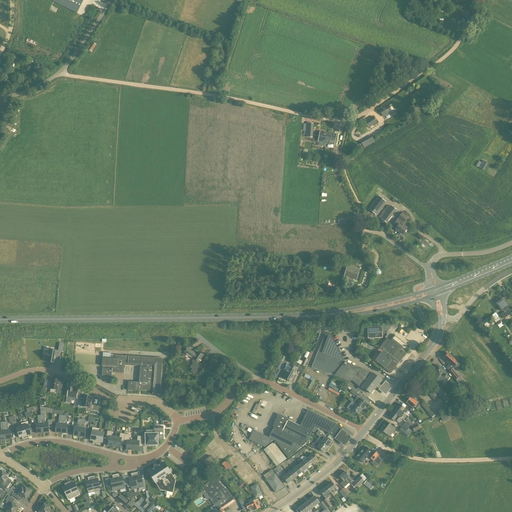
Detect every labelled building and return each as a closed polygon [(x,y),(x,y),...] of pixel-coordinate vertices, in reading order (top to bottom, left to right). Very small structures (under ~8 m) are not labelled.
[(50,0),(77,13),(83,0),(50,0)] [(467,18),(470,12),(464,9),(461,15),(467,18)] [(35,48),(37,43),(27,39),(25,44),(35,48)] [(96,45),(93,42),(88,49),(91,51),(96,45)] [(390,103),(387,104),(379,109),(383,117),(392,112),(389,107),(392,106),(390,103)] [(376,123),(373,117),(364,123),(368,128),(376,123)] [(318,141),(323,142),(324,137),(326,137),(327,133),(320,131),(318,141)] [(336,135),(327,133),(326,137),(324,137),(323,142),(334,145),(336,135)] [(483,171),(488,163),(483,161),(479,168),(483,171)] [(378,197),(369,210),(376,215),(385,202),(381,199),(378,197)] [(381,219),(386,222),(391,215),(387,212),(381,219)] [(398,219),(393,225),(397,227),(395,229),(403,235),(407,228),(402,224),(408,217),(407,217),(408,215),(404,212),(403,214),(402,213),(398,219)] [(356,280),(359,270),(347,266),(344,277),(344,279),(347,280),(347,277),(356,280)] [(503,311),(504,312),(501,315),(504,319),(507,316),(511,313),(509,312),(508,310),(507,308),(509,306),(504,299),(502,299),(497,303),(496,304),(502,312),(503,311)] [(493,317),(499,327),(503,324),(497,315),(493,317)] [(381,332),(382,332),(382,327),(367,327),(367,337),(367,339),(369,339),(369,338),(375,338),(375,337),(381,336),(381,334),(381,332)] [(329,374),(334,375),(345,362),(329,333),(328,337),(324,335),(318,351),(311,368),(329,375),(329,374)] [(399,362),(406,354),(401,349),(403,347),(392,339),(390,341),(387,338),(379,348),(382,351),(374,361),(384,369),(390,374),(397,365),(399,362)] [(186,354),(193,359),(192,361),(193,362),(190,367),(192,369),(190,372),(196,375),(199,370),(198,369),(200,367),(197,365),(199,362),(203,356),(197,352),(196,354),(187,348),(182,355),(185,357),(186,354)] [(54,362),(57,350),(49,349),(48,352),(44,351),(43,357),(47,358),(47,361),(51,361),(54,362)] [(450,364),(455,369),(458,364),(457,364),(460,360),(455,356),(453,358),(448,353),(447,354),(446,354),(445,355),(445,356),(443,358),(446,361),(449,365),(450,364)] [(160,394),(162,358),(113,355),(112,358),(110,358),(103,358),(102,358),(102,366),(103,366),(102,376),(112,376),(112,373),(124,373),(124,365),(140,367),(139,382),(128,382),(127,391),(135,391),(135,390),(150,391),(150,392),(152,392),(152,394),(160,394)] [(297,362),(294,367),(293,369),(290,374),(286,380),(291,382),(297,369),(298,369),(300,364),(297,362)] [(371,394),(381,381),(372,373),(372,374),(360,368),(360,369),(345,362),(334,375),(334,376),(350,382),(351,380),(360,388),(361,388),(362,387),(371,394)] [(283,378),(286,380),(290,374),(293,369),(294,367),(290,365),(283,378)] [(441,374),(445,377),(447,374),(444,371),(438,365),(435,368),(435,367),(433,370),(434,370),(433,371),(439,376),(441,374)] [(452,369),(449,372),(460,385),(465,381),(460,376),(459,377),(452,369)] [(59,381),(59,380),(52,379),(52,381),(48,380),(47,387),(51,388),(51,389),(56,390),(56,392),(60,393),(62,382),(59,381)] [(328,390),(339,396),(341,393),(339,392),(340,389),(337,387),(338,385),(332,381),(329,386),(330,387),(328,390)] [(390,387),(383,382),(377,390),(383,395),(390,387)] [(470,389),(465,384),(461,387),(466,392),(470,389)] [(100,385),(98,388),(110,394),(111,391),(100,385)] [(80,397),(77,397),(78,390),(73,389),(73,387),(69,386),(69,388),(68,388),(65,403),(66,403),(66,401),(70,402),(71,397),(76,398),(75,403),(79,404),(80,397)] [(360,399),(364,395),(354,387),(350,392),(357,397),(360,399)] [(428,393),(432,398),(434,401),(438,398),(432,389),(428,393)] [(447,398),(440,389),(436,392),(444,401),(447,398)] [(87,395),(83,394),(81,407),(89,409),(89,404),(90,404),(91,400),(90,400),(91,396),(87,396),(87,395)] [(356,404),(362,409),(363,409),(364,409),(366,407),(365,406),(367,404),(361,399),(360,399),(357,397),(356,399),(359,402),(356,404)] [(414,407),(416,409),(419,405),(417,403),(411,397),(406,403),(413,408),(414,407)] [(352,409),(352,410),(358,415),(362,409),(356,404),(355,407),(352,404),(350,407),(352,409)] [(405,408),(399,404),(393,412),(402,420),(402,419),(408,424),(410,426),(411,425),(413,424),(411,423),(410,421),(407,419),(409,416),(405,414),(408,410),(405,408)] [(282,431),(306,443),(314,426),(328,433),(328,434),(334,438),(340,430),(338,426),(335,424),(335,423),(307,410),(299,426),(288,420),(287,420),(282,431)] [(402,420),(393,412),(389,417),(394,421),(395,420),(399,424),(402,420)] [(448,413),(441,416),(444,421),(450,418),(448,413)] [(272,426),(274,427),(282,431),(287,420),(288,420),(289,419),(279,414),(272,426)] [(79,437),(82,419),(78,419),(77,427),(75,426),(73,436),(79,437)] [(389,437),(395,429),(386,421),(379,429),(389,437)] [(22,427),(25,436),(31,434),(28,425),(27,422),(22,424),(22,423),(21,424),(22,427)] [(406,431),(410,426),(408,424),(406,422),(401,428),(406,431)] [(411,425),(414,430),(420,427),(417,422),(413,424),(411,425)] [(146,434),(143,434),(143,440),(146,440),(146,446),(154,446),(154,445),(158,444),(158,440),(163,440),(163,435),(159,435),(159,432),(163,432),(163,426),(154,427),(153,427),(153,430),(154,434),(146,434)] [(19,437),(25,436),(22,427),(17,428),(19,437)] [(288,458),(296,452),(305,444),(306,443),(282,431),(274,427),(269,438),(273,440),(275,441),(288,458)] [(98,432),(99,429),(93,428),(91,440),(96,441),(98,432)] [(409,433),(406,431),(401,428),(399,430),(407,437),(409,433)] [(269,438),(253,430),(248,440),(264,447),(273,440),(269,438)] [(107,446),(113,447),(115,437),(111,436),(112,432),(107,431),(106,441),(108,441),(107,446)] [(317,440),(327,447),(331,442),(325,438),(326,436),(319,431),(316,434),(320,437),(317,440)] [(348,437),(340,432),(335,440),(342,446),(348,437)] [(119,437),(115,437),(113,447),(120,448),(120,445),(123,445),(125,434),(120,433),(119,437)] [(125,434),(123,445),(126,446),(126,450),(132,450),(133,440),(129,440),(129,435),(125,434)] [(142,436),(137,436),(137,441),(133,440),(132,450),(139,451),(139,447),(142,446),(142,436)] [(310,446),(316,449),(317,448),(323,452),(327,447),(317,440),(314,444),(313,443),(310,446)] [(276,467),(286,459),(273,442),(263,450),(276,467)] [(363,455),(366,458),(368,456),(373,461),(378,465),(382,460),(378,456),(379,455),(373,450),(371,452),(365,447),(362,450),(366,453),(363,455)] [(364,460),(366,458),(363,455),(366,453),(362,450),(356,457),(359,460),(361,462),(362,462),(364,460)] [(313,454),(308,458),(313,464),(318,460),(313,454)] [(208,469),(216,463),(210,456),(203,462),(208,469)] [(303,462),(308,468),(313,464),(308,458),(303,462)] [(230,466),(226,461),(221,464),(226,470),(227,470),(228,468),(230,466)] [(164,462),(157,467),(149,472),(160,490),(173,493),(176,480),(164,462)] [(303,462),(298,466),(303,472),(308,468),(303,462)] [(303,472),(298,466),(293,470),(298,476),(303,472)] [(275,493),(284,487),(272,470),(263,476),(275,493)] [(293,470),(288,474),(293,480),(298,476),(293,470)] [(0,483),(1,484),(0,485),(0,486),(5,490),(8,486),(6,484),(7,482),(6,481),(8,478),(6,477),(7,475),(5,473),(5,472),(3,471),(2,471),(0,473),(0,483)] [(339,477),(343,481),(340,483),(344,488),(349,483),(351,485),(355,481),(353,480),(349,476),(345,472),(339,477)] [(293,480),(288,474),(283,478),(288,484),(293,480)] [(144,487),(141,475),(135,476),(138,488),(144,487)] [(125,488),(122,476),(116,478),(119,490),(125,488)] [(138,488),(135,476),(129,478),(131,490),(138,488)] [(355,481),(351,485),(355,490),(364,481),(360,476),(355,481)] [(92,480),(94,492),(101,491),(100,488),(98,478),(92,480)] [(119,490),(116,478),(110,479),(111,483),(108,484),(109,488),(112,487),(113,491),(119,490)] [(217,511),(224,511),(223,510),(236,501),(233,497),(227,489),(226,489),(215,478),(202,487),(218,511),(217,511)] [(366,482),(373,488),(375,485),(368,479),(366,482)] [(88,493),(94,492),(92,480),(86,481),(88,491),(88,493)] [(69,485),(74,498),(75,497),(80,495),(79,492),(74,483),(69,485)] [(335,488),(336,487),(332,483),(326,487),(330,492),(333,490),(335,493),(338,491),(335,488)] [(259,503),(258,500),(259,499),(258,497),(262,495),(257,484),(250,488),(255,497),(253,498),(254,501),(246,505),(248,509),(249,509),(250,511),(260,508),(258,503),(259,503)] [(74,498),(69,485),(63,488),(67,497),(68,500),(73,498),(74,498)] [(12,495),(20,501),(23,497),(26,499),(26,498),(27,499),(29,496),(28,496),(31,491),(30,491),(31,490),(28,489),(25,487),(24,489),(22,488),(20,491),(16,489),(12,495)] [(329,497),(327,494),(330,492),(326,487),(320,492),(324,497),(324,496),(326,499),(329,497)] [(348,497),(342,490),(339,492),(345,499),(348,497)] [(125,505),(128,501),(121,494),(117,499),(125,505)] [(192,497),(187,494),(184,499),(189,502),(192,497)] [(18,509),(17,508),(18,507),(15,505),(16,504),(13,502),(15,500),(9,496),(6,500),(10,503),(6,508),(8,509),(7,511),(8,511),(14,511),(15,511),(16,511),(18,509)] [(314,507),(319,503),(314,496),(309,501),(314,507)] [(141,505),(145,509),(149,505),(145,501),(144,501),(141,505)] [(308,511),(314,507),(309,501),(303,505),(308,511)] [(325,511),(328,509),(322,502),(319,504),(325,511)] [(49,511),(50,511),(49,509),(50,507),(47,506),(48,505),(45,503),(45,504),(44,503),(41,508),(40,507),(39,510),(39,511),(40,511),(49,511)] [(151,503),(146,509),(148,511),(150,511),(155,507),(151,503)]
